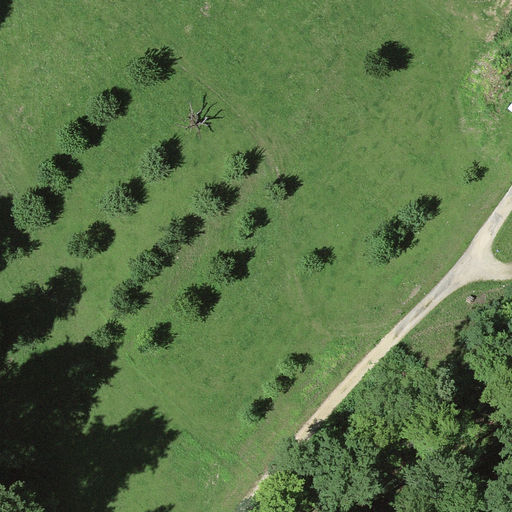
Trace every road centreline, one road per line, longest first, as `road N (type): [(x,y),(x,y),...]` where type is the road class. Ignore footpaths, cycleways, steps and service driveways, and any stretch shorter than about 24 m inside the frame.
road 1 (track): [(398,329),(322,337),(302,324),(289,295),(278,181),(267,150),(201,80)]
road 2 (track): [(238,511),(325,396),(429,302)]
road 3 (track): [(511,193),(471,260),(429,302)]
